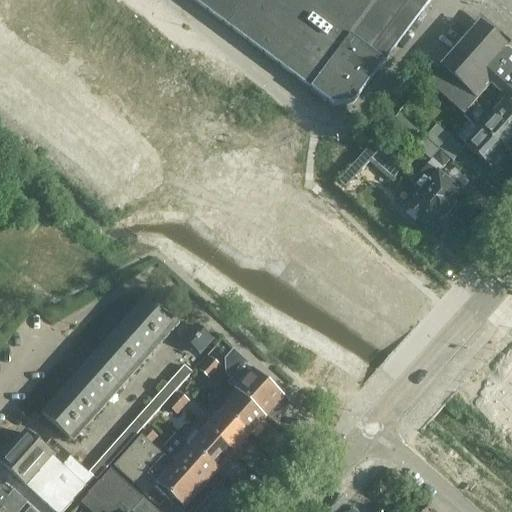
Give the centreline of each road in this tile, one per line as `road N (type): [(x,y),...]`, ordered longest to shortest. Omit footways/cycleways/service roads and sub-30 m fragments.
road 1 (residential): [(371,430),(487,299)]
road 2 (residential): [(463,511),(371,430)]
